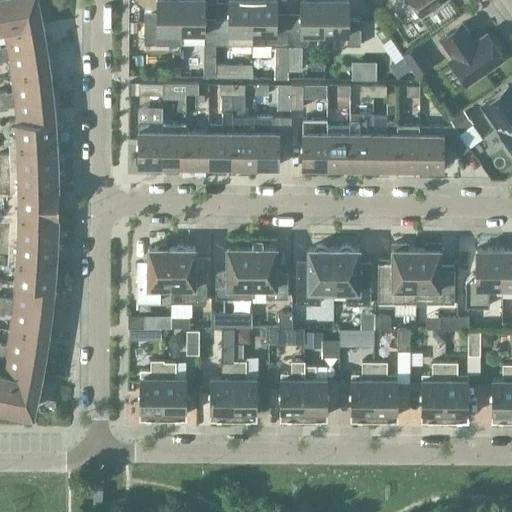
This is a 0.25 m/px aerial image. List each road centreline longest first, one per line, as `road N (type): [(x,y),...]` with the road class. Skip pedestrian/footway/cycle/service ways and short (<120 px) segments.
road 1 (residential): [(98,444),(127,453),(511,455)]
road 2 (residential): [(100,203),(511,207)]
road 3 (residential): [(98,444),(100,203)]
road 4 (residential): [(100,203),(101,0)]
